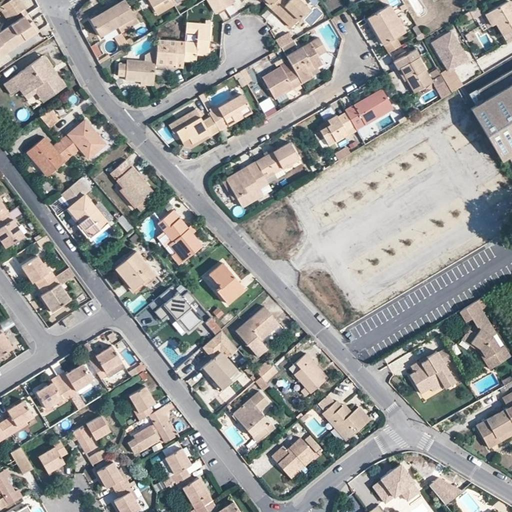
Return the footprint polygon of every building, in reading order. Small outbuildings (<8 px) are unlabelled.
[(15,0),(9,0),(0,6),(0,13),(6,22),(19,13),(23,11),(15,0)] [(117,26),(121,33),(137,23),(124,0),(120,0),(117,2),(115,0),(112,0),(104,5),(117,26)] [(171,0),(161,0),(151,6),(156,14),(174,4),(171,0)] [(209,0),(216,12),(219,10),(224,7),(220,0),(209,0)] [(299,0),(274,0),(270,5),(268,7),(275,14),(279,10),(293,23),(308,8),(299,0)] [(511,9),(506,0),(484,13),(491,25),(494,23),(506,43),(511,39),(511,9)] [(366,17),(381,44),(386,53),(399,45),(395,36),(404,31),(389,4),(366,17)] [(89,19),(100,36),(117,26),(104,5),(93,12),(95,16),(89,19)] [(475,7),(468,11),(471,16),(472,17),(479,14),(475,7)] [(293,23),(279,10),(275,14),(289,27),(293,23)] [(482,24),(485,29),(491,25),(484,13),(483,11),(479,14),(484,23),(482,24)] [(184,40),(183,60),(195,61),(196,54),(207,55),(210,16),(198,15),(198,22),(186,21),(185,32),(196,33),(195,42),(184,40)] [(0,56),(34,35),(27,24),(23,18),(0,32),(0,56)] [(34,35),(37,33),(30,22),(27,24),(34,35)] [(431,42),(446,69),(449,67),(450,68),(460,63),(457,58),(463,54),(451,31),(431,42)] [(292,40),(288,32),(275,40),(280,47),(292,40)] [(469,33),(464,35),(468,42),(472,40),(469,33)] [(293,68),(301,83),(313,77),(311,75),(318,71),(316,67),(321,64),(317,56),(325,51),(317,37),(286,55),(289,61),(293,68)] [(155,61),(154,65),(182,68),(183,60),(184,40),(157,38),(155,61)] [(393,62),(403,81),(406,79),(413,92),(431,82),(430,80),(427,74),(418,57),(419,56),(415,49),(393,62)] [(463,54),(457,58),(460,63),(466,59),(463,54)] [(42,57),(39,59),(50,76),(53,74),(42,57)] [(0,84),(8,97),(17,91),(21,97),(36,88),(43,100),(62,88),(53,74),(50,76),(39,59),(0,84)] [(118,62),(117,75),(124,76),(124,79),(140,81),(140,84),(153,85),(154,65),(155,61),(126,59),(125,63),(118,62)] [(301,83),(293,68),(289,61),(280,66),(261,77),(274,99),(276,98),(285,93),(302,84),(301,83)] [(450,68),(449,67),(440,73),(451,91),(460,85),(450,68)] [(511,67),(475,89),(481,100),(469,108),(501,160),(507,156),(511,163),(511,67)] [(245,68),(240,71),(247,84),(252,81),(245,68)] [(247,84),(240,71),(234,75),(241,88),(247,84)] [(441,77),(431,82),(441,99),(450,93),(441,77)] [(34,95),(39,103),(43,100),(36,88),(21,97),(24,101),(34,95)] [(381,88),(344,109),(346,111),(356,129),(357,130),(361,137),(372,131),(367,123),(392,109),(381,88)] [(210,116),(219,130),(251,112),(240,93),(208,112),(210,116)] [(276,98),(278,102),(287,97),(285,93),(276,98)] [(201,121),(194,109),(168,124),(172,133),(175,131),(181,141),(188,138),(191,143),(208,134),(210,136),(219,130),(210,116),(201,121)] [(327,144),(328,145),(342,137),(340,133),(345,131),(347,136),(357,130),(356,129),(346,111),(337,116),(336,113),(326,119),(327,120),(329,124),(319,129),(318,130),(319,131),(327,144)] [(39,117),(49,129),(56,122),(48,112),(39,117)] [(58,140),(72,156),(79,150),(87,159),(105,144),(84,119),(58,140)] [(318,125),(319,129),(329,124),(327,120),(318,125)] [(319,140),(323,146),(327,144),(319,131),(314,133),(318,140),(319,140)] [(183,145),(191,146),(210,136),(208,134),(191,143),(188,138),(181,141),(183,145)] [(26,152),(46,176),(64,161),(65,162),(72,156),(58,140),(51,146),(44,137),(26,152)] [(255,161),(263,175),(271,171),(272,173),(280,169),(298,158),(288,141),(255,161)] [(336,159),(347,153),(345,148),(333,154),(336,159)] [(118,190),(134,208),(135,206),(144,199),(153,192),(125,159),(109,173),(121,188),(118,190)] [(221,180),(231,200),(235,198),(241,207),(263,195),(259,188),(268,183),(263,175),(255,161),(221,180)] [(280,169),(272,173),(274,178),(282,174),(280,169)] [(68,206),(83,193),(84,194),(89,189),(79,178),(59,195),(68,206)] [(75,226),(89,242),(109,226),(106,222),(108,221),(104,217),(98,210),(84,194),(83,193),(68,206),(66,208),(79,222),(75,226)] [(135,206),(139,211),(148,204),(144,199),(135,206)] [(175,206),(171,201),(166,204),(170,210),(175,206)] [(98,210),(104,217),(109,213),(102,205),(98,210)] [(168,244),(181,261),(200,246),(190,233),(187,228),(174,211),(157,224),(163,231),(171,242),(168,244)] [(23,235),(7,212),(0,216),(0,241),(4,247),(23,235)] [(128,232),(134,228),(123,215),(118,220),(128,232)] [(156,236),(164,247),(168,244),(171,242),(163,231),(156,236)] [(17,246),(21,252),(27,248),(23,242),(17,246)] [(114,268),(132,290),(141,283),(143,285),(155,274),(135,250),(114,268)] [(22,268),(31,282),(33,280),(38,287),(54,276),(44,261),(41,263),(36,255),(18,267),(20,269),(22,268)] [(215,290),(226,304),(244,290),(222,263),(208,274),(219,287),(215,290)] [(73,274),(68,267),(54,276),(59,283),(73,274)] [(39,295),(50,311),(69,299),(54,276),(38,287),(42,293),(39,295)] [(168,288),(159,296),(164,302),(154,311),(161,319),(171,310),(177,317),(188,330),(202,319),(189,304),(194,299),(187,291),(181,296),(177,291),(173,294),(168,288)] [(470,320),(481,313),(475,303),(458,314),(464,324),(470,320)] [(263,306),(234,331),(256,357),(266,349),(259,341),(278,324),(263,306)] [(485,319),(481,313),(470,320),(474,325),(485,319)] [(73,314),(63,321),(68,329),(78,322),(73,314)] [(203,321),(202,319),(188,330),(177,317),(175,318),(187,334),(203,321)] [(220,330),(211,318),(205,323),(215,334),(220,330)] [(481,361),(487,371),(509,357),(503,348),(499,350),(491,337),(495,335),(485,319),(474,325),(469,332),(466,331),(460,342),(464,344),(465,343),(477,350),(483,360),(481,361)] [(237,349),(220,330),(202,346),(213,358),(202,367),(208,375),(221,389),(231,381),(227,377),(236,370),(225,357),(228,355),(229,356),(237,349)] [(0,355),(12,348),(0,331),(0,355)] [(88,359),(95,355),(87,342),(80,347),(88,359)] [(124,367),(111,345),(95,355),(88,359),(100,378),(106,374),(108,377),(124,367)] [(408,375),(419,394),(428,388),(438,382),(440,386),(442,388),(453,381),(442,364),(450,359),(443,348),(435,353),(435,351),(410,367),(412,372),(408,375)] [(292,373),(304,387),(300,391),(304,396),(309,392),(309,393),(327,378),(310,359),(312,357),(307,352),(295,362),(300,367),(292,373)] [(273,365),(268,360),(255,371),(260,376),(273,365)] [(63,371),(57,375),(70,397),(77,393),(74,390),(92,380),(81,363),(65,373),(63,371)] [(277,371),(273,365),(260,376),(262,378),(266,382),(277,371)] [(208,375),(202,367),(199,370),(206,377),(208,375)] [(244,386),(250,379),(243,372),(237,379),(244,386)] [(70,397),(57,375),(50,379),(52,381),(35,391),(45,409),(62,399),(64,401),(70,397)] [(499,382),(502,386),(511,380),(508,376),(499,382)] [(258,381),(264,388),(268,384),(266,382),(262,378),(258,381)] [(440,386),(438,382),(428,388),(430,392),(440,386)] [(129,406),(138,420),(148,415),(152,412),(149,406),(154,403),(144,385),(128,395),(132,404),(129,406)] [(485,419),(495,436),(511,426),(511,390),(501,397),(506,407),(485,419)] [(267,402),(257,391),(232,413),(253,436),(252,437),(257,442),(274,427),(270,421),(269,422),(258,410),(267,402)] [(318,403),(325,410),(334,402),(328,394),(318,403)] [(3,420),(11,433),(19,429),(17,426),(33,417),(23,399),(6,410),(10,416),(3,420)] [(321,414),(345,441),(370,419),(358,406),(351,412),(343,403),(341,405),(336,400),(334,402),(325,410),(321,414)] [(133,453),(140,449),(141,451),(159,441),(155,434),(158,433),(163,442),(174,436),(166,422),(169,420),(161,407),(152,412),(148,415),(153,425),(150,426),(150,425),(132,435),(134,438),(127,442),(133,453)] [(85,424),(94,438),(108,430),(100,415),(85,424)] [(475,425),(487,446),(497,440),(495,436),(485,419),(475,425)] [(0,436),(3,435),(5,437),(11,433),(3,420),(0,421),(0,436)] [(76,439),(84,453),(95,446),(83,426),(69,434),(73,441),(76,439)] [(511,426),(495,436),(497,440),(511,432),(511,426)] [(304,440),(318,454),(322,450),(309,435),(304,440)] [(271,456),(290,478),(315,456),(298,437),(285,450),(282,446),(271,456)] [(38,456),(46,472),(63,462),(60,457),(66,453),(58,440),(50,445),(51,448),(38,456)] [(162,443),(152,446),(155,453),(164,450),(162,443)] [(32,468),(19,447),(10,453),(22,475),(32,468)] [(166,468),(174,482),(188,474),(185,468),(190,464),(185,456),(182,450),(180,448),(164,457),(169,466),(166,468)] [(87,458),(91,464),(105,457),(101,450),(87,458)] [(95,471),(105,488),(111,484),(114,491),(128,483),(120,468),(116,470),(112,462),(95,471)] [(415,480),(402,462),(381,477),(381,478),(371,485),(383,502),(392,495),(393,497),(400,492),(405,500),(418,491),(412,483),(415,480)] [(422,481),(442,505),(458,491),(435,478),(443,465),(436,462),(429,475),(422,481)] [(0,492),(3,496),(0,498),(0,509),(21,497),(17,489),(14,491),(6,478),(9,476),(5,469),(0,471),(0,492)] [(174,482),(183,498),(186,496),(193,509),(189,511),(195,511),(205,507),(213,502),(197,477),(192,480),(188,474),(174,482)] [(113,501),(119,511),(131,511),(139,508),(134,499),(137,498),(128,483),(114,491),(118,498),(113,501)] [(239,511),(232,501),(216,511),(239,511)] [(205,507),(207,511),(216,507),(213,502),(205,507)]
